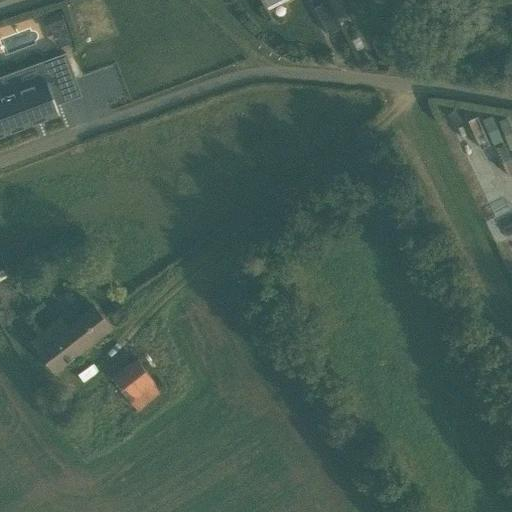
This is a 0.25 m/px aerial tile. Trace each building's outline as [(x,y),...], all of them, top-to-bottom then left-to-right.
[(91,0),(89,0),(63,10),(73,36),(101,26),(91,0)] [(261,0),(265,6),(266,6),(268,10),(286,0),(261,0)] [(342,28),(328,1),(314,8),(328,35),(342,28)] [(86,51),(109,44),(105,30),(82,37),(86,51)] [(66,53),(45,61),(54,85),(75,78),(66,53)] [(0,98),(0,136),(60,115),(56,105),(47,81),(0,98)] [(501,208),(511,204),(511,175),(491,183),(501,208)] [(511,213),(496,222),(504,237),(511,232),(511,213)] [(54,374),(112,328),(94,306),(67,327),(61,318),(29,343),(54,374)] [(137,360),(99,389),(108,401),(124,420),(161,391),(137,360)]
